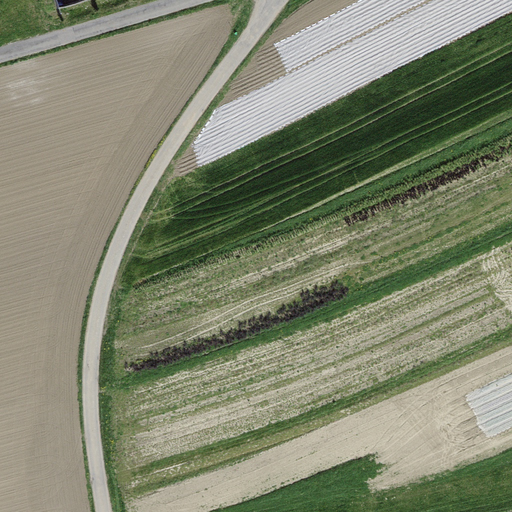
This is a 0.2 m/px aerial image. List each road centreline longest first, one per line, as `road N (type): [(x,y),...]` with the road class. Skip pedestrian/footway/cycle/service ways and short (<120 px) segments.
road 1 (unclassified): [(102,511),(87,363),(104,275),(144,186),(275,0)]
road 2 (residential): [(0,55),(195,0)]
